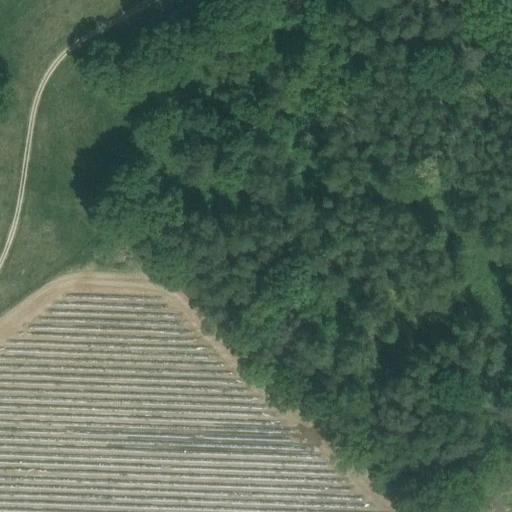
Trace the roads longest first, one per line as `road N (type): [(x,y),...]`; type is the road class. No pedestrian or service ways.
road 1 (track): [(511,312),(466,238),(426,209),(232,180),(166,159)]
road 2 (track): [(153,0),(61,56),(44,77),(32,98),(0,267)]
